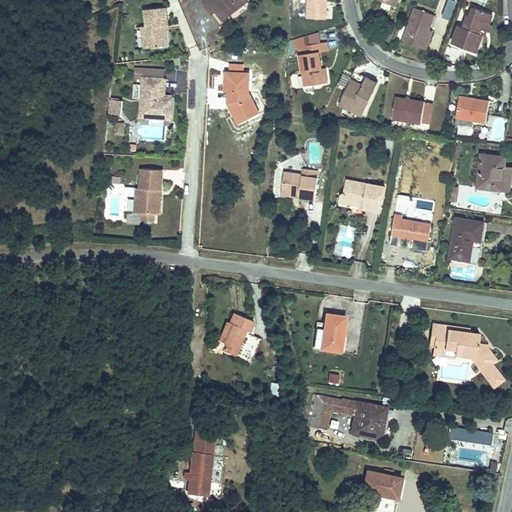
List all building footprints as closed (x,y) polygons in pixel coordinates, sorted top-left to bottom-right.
[(213,15),(202,0),(198,3),(209,17),(213,15)] [(202,0),(213,15),(218,22),(244,5),(240,0),(202,0)] [(304,0),(304,18),(323,18),(322,0),(304,0)] [(445,0),(440,15),(452,19),(458,0),(445,0)] [(138,24),(140,35),(145,35),(147,46),(166,44),(164,29),(167,29),(163,5),(143,8),(145,23),(138,24)] [(469,17),(472,8),(465,5),(462,14),(466,16),(469,17)] [(401,40),(420,46),(427,28),(432,14),(413,7),(401,40)] [(491,14),(472,8),(469,17),(466,16),(462,27),(457,26),(451,44),(478,53),(484,35),(479,33),(480,29),(486,31),(491,14)] [(427,28),(420,46),(424,48),(431,30),(427,28)] [(302,53),(296,54),(301,85),(323,82),(322,72),(318,73),(315,53),(325,51),(323,42),(301,46),(302,53)] [(137,94),(137,111),(145,112),(145,120),(162,120),(162,110),(170,110),(170,98),(161,98),(161,80),(138,80),(138,72),(130,72),(129,80),(137,80),(137,94)] [(161,72),(138,72),(138,80),(161,80),(161,72)] [(245,75),(219,75),(219,95),(224,95),(224,106),(235,127),(256,115),(245,95),(245,75)] [(358,86),(347,80),(335,104),(359,115),(374,82),(362,77),(358,86)] [(137,80),(129,80),(129,93),(137,94),(137,80)] [(111,113),(124,113),(124,98),(111,97),(111,113)] [(457,98),(454,119),(471,122),(483,124),(487,103),(457,98)] [(393,99),(390,119),(419,124),(422,104),(393,99)] [(427,100),(425,113),(431,114),(433,101),(427,100)] [(162,110),(162,120),(170,120),(170,110),(162,110)] [(145,112),(137,111),(136,120),(145,120),(145,112)] [(506,142),(509,120),(494,118),(491,140),(506,142)] [(471,122),(454,119),(453,125),(470,128),(471,122)] [(115,122),(115,134),(125,134),(125,122),(115,122)] [(478,191),(490,193),(491,186),(510,188),(509,196),(511,195),(511,171),(505,170),(506,160),(482,157),(478,191)] [(136,187),(135,198),(141,198),(140,213),(142,213),(142,222),(155,223),(156,214),(158,190),(161,191),(163,170),(140,168),(139,187),(136,187)] [(281,176),(280,188),(284,188),(283,195),(298,196),(297,200),(313,202),(315,181),(299,180),(299,178),(281,176)] [(342,193),(336,198),(346,199),(346,204),(363,207),(362,209),(379,211),(383,187),(344,181),(342,193)] [(491,186),(490,193),(509,196),(510,188),(491,186)] [(284,188),(280,188),(279,198),(297,200),(298,196),(283,195),(284,188)] [(447,189),(445,203),(452,203),(454,189),(447,189)] [(453,237),(450,259),(469,262),(473,241),(479,242),(482,224),(458,221),(456,237),(453,237)] [(402,223),(398,241),(412,243),(412,240),(428,243),(431,228),(402,223)] [(350,257),(357,228),(341,224),(334,253),(350,257)] [(231,323),(225,341),(229,343),(227,351),(239,355),(238,358),(256,364),(265,339),(253,335),(258,320),(239,313),(235,325),(231,323)] [(350,319),(331,316),(329,327),(321,327),(318,350),(346,353),(350,319)] [(479,343),(481,333),(470,332),(459,330),(458,334),(448,333),(449,325),(437,323),(433,346),(438,347),(437,355),(457,358),(457,354),(472,356),(477,357),(485,368),(489,365),(492,363),(497,360),(488,348),(489,345),(479,343)] [(470,332),(471,328),(449,325),(448,333),(458,334),(459,330),(470,332)] [(504,379),(492,363),(489,365),(485,368),(477,357),(472,356),(494,386),(504,379)] [(338,385),(340,374),(330,372),(328,382),(338,385)] [(320,399),(316,428),(334,431),(336,415),(361,418),(358,436),(387,440),(388,429),(386,429),(389,409),(333,401),(320,399)] [(494,440),(493,429),(450,430),(450,440),(494,440)] [(196,478),(194,496),(212,499),(218,457),(197,454),(194,477),(196,478)] [(368,473),(365,493),(398,500),(402,481),(368,473)]
